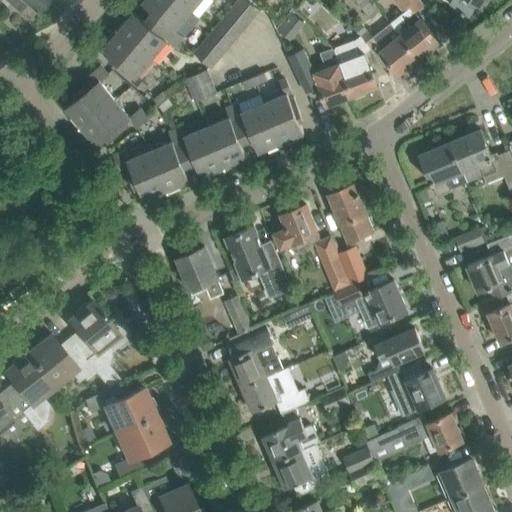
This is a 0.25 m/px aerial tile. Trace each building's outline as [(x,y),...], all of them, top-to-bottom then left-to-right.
[(6,0),(14,7),(20,0),(23,0),(37,12),(47,0),(6,0)] [(176,30),(191,12),(177,0),(144,0),(142,3),(153,12),(145,21),(134,12),(118,31),(152,58),(167,41),(175,48),(184,37),(176,30)] [(177,0),(191,12),(200,0),(214,0),(215,1),(215,0),(177,0)] [(244,0),(239,0),(233,8),(250,22),(261,10),(249,3),(244,0)] [(261,10),(268,0),(250,0),(249,3),(261,10)] [(282,0),(280,3),(290,11),(298,0),(282,0)] [(314,0),(307,4),(311,12),(321,6),(317,0),(314,0)] [(354,0),(370,18),(380,9),(371,0),(354,0)] [(392,0),(402,12),(390,22),(419,58),(439,42),(415,11),(424,5),(420,0),(392,0)] [(452,0),(449,4),(461,12),(461,13),(464,16),(465,15),(469,18),(475,9),(478,10),(485,0),(452,0)] [(250,22),(233,8),(225,17),(242,31),(250,22)] [(284,21),(277,30),(281,33),(296,16),(292,13),(284,21)] [(235,41),(242,31),(225,17),(217,26),(235,41)] [(353,27),(357,33),(360,36),(370,48),(374,45),(376,47),(377,47),(398,74),(419,58),(390,22),(372,37),(366,30),(360,21),(353,27)] [(217,26),(209,35),(227,50),(235,41),(217,26)] [(113,59),(110,62),(124,74),(127,71),(135,78),(137,76),(152,58),(118,31),(102,50),(113,59)] [(355,42),(335,49),(352,96),(378,87),(365,52),(370,48),(360,36),(357,33),(359,36),(354,40),(355,42)] [(219,59),(227,50),(209,35),(202,44),(219,59)] [(219,59),(202,44),(194,54),(211,69),(219,59)] [(303,49),(289,55),(301,81),(315,76),(327,106),(352,96),(335,49),(320,54),(325,66),(314,70),(303,49)] [(100,65),(94,69),(104,81),(109,76),(100,65)] [(102,82),(104,81),(94,69),(87,76),(91,81),(74,95),(77,98),(66,107),(81,126),(115,99),(102,82)] [(186,80),(191,91),(213,82),(208,70),(186,80)] [(263,73),(253,77),(256,85),(267,80),(263,73)] [(137,76),(135,78),(132,82),(143,92),(148,86),(137,76)] [(245,90),(256,85),(253,77),(242,82),(245,90)] [(286,79),(279,82),(285,95),(288,93),(288,94),(292,92),(286,79)] [(218,94),(213,82),(191,91),(196,103),(218,94)] [(154,100),(159,106),(169,98),(164,92),(154,100)] [(300,112),(295,101),(292,103),(288,94),(288,93),(285,95),(264,104),(280,140),(293,135),(294,137),(304,133),(296,114),(300,112)] [(229,118),(207,127),(223,164),(236,158),(237,161),(247,157),(231,121),(243,116),(258,152),(268,148),(267,146),(280,140),(264,104),(260,94),(237,104),(225,109),(229,118)] [(159,106),(164,113),(174,105),(169,98),(159,106)] [(115,99),(81,126),(97,146),(108,137),(111,140),(125,129),(122,125),(130,119),(129,117),(115,99)] [(140,108),(134,113),(143,123),(148,119),(140,108)] [(129,117),(130,119),(137,128),(143,123),(134,113),(129,117)] [(201,176),(224,166),(207,127),(185,137),(181,128),(168,133),(172,142),(151,151),(166,188),(167,190),(190,181),(184,168),(195,163),(201,176)] [(480,129),(450,142),(467,181),(484,174),(487,183),(504,176),(511,196),(511,195),(511,155),(510,150),(492,157),(480,129)] [(437,196),(450,191),(451,190),(450,188),(467,181),(450,142),(420,154),(437,196)] [(128,157),(125,150),(113,155),(116,162),(128,157)] [(166,188),(151,151),(129,161),(128,157),(116,162),(119,171),(126,168),(132,183),(136,181),(144,200),(153,196),(152,193),(166,188)] [(348,240),(374,229),(358,192),(357,192),(353,183),(328,194),(348,240)] [(286,228),(283,229),(273,234),(279,248),(291,243),(294,251),(300,251),(306,249),(312,243),(321,240),(306,204),(281,214),(287,227),(285,227),(286,228)] [(254,226),(226,237),(238,266),(231,269),(236,280),(257,271),(260,270),(266,283),(286,275),(276,250),(266,254),(254,226)] [(462,251),(484,242),(478,229),(456,238),(462,251)] [(511,251),(511,239),(510,234),(487,243),(492,254),(467,265),(479,292),(490,287),(495,299),(511,292),(511,270),(509,263),(510,263),(506,254),(511,251)] [(331,235),(321,240),(335,274),(331,276),(330,280),(333,285),(335,287),(337,286),(338,289),(351,283),(339,254),(331,235)] [(181,256),(177,258),(186,279),(183,281),(187,291),(191,289),(193,294),(207,288),(211,297),(223,292),(204,246),(194,251),(192,247),(179,253),(181,256)] [(356,247),(339,254),(351,283),(369,276),(356,247)] [(339,290),(335,291),(344,310),(358,304),(366,322),(368,327),(380,322),(389,318),(407,310),(394,279),(362,293),(357,282),(339,290)] [(239,334),(252,328),(239,295),(225,301),(239,334)] [(83,335),(73,342),(97,371),(96,372),(108,386),(119,376),(109,364),(111,362),(112,347),(105,340),(104,340),(102,338),(115,327),(104,314),(105,313),(103,310),(102,311),(93,299),(70,318),(83,335)] [(511,302),(507,305),(488,313),(501,342),(511,337),(511,302)] [(300,322),(310,317),(304,304),(294,308),(300,322)] [(230,358),(242,387),(283,369),(277,354),(274,356),(269,344),(274,342),(267,326),(235,340),(241,353),(230,358)] [(367,372),(371,381),(401,368),(398,361),(424,350),(415,328),(376,344),(382,358),(379,359),(377,365),(378,368),(367,372)] [(51,333),(28,352),(56,384),(71,372),(78,381),(84,377),(86,379),(96,372),(97,371),(73,342),(65,349),(51,333)] [(345,350),(332,356),(338,369),(346,364),(348,358),(345,350)] [(18,386),(9,394),(43,435),(46,433),(41,426),(46,422),(49,404),(42,396),(56,384),(28,352),(5,370),(18,386)] [(283,369),(242,387),(253,411),(271,403),(277,401),(300,391),(289,366),(283,369)] [(405,380),(401,369),(387,375),(405,415),(445,397),(432,368),(405,380)] [(119,384),(101,392),(86,399),(91,413),(105,406),(117,432),(156,414),(143,387),(124,395),(119,384)] [(321,395),(327,412),(350,403),(344,386),(321,395)] [(300,391),(277,401),(282,412),(286,410),(310,400),(310,399),(305,388),(300,391)] [(0,400),(0,429),(3,427),(12,439),(22,431),(23,431),(24,430),(34,443),(42,437),(42,436),(43,435),(9,394),(0,401),(0,400)] [(366,440),(368,445),(373,458),(421,438),(421,439),(432,434),(439,451),(464,440),(452,412),(427,423),(424,415),(366,440)] [(156,414),(117,432),(128,458),(114,464),(120,476),(153,461),(148,449),(167,441),(156,414)] [(304,427),(300,417),(286,423),(286,425),(263,435),(275,461),(301,450),(315,444),(320,442),(313,426),(310,425),(304,427)] [(367,438),(378,433),(373,422),(363,427),(367,438)] [(331,480),(315,444),(301,450),(275,461),(286,487),(293,485),(297,495),(331,480)] [(342,457),(349,472),(375,461),(373,458),(368,445),(342,457)] [(436,474),(448,500),(483,485),(471,458),(436,474)] [(375,461),(349,472),(355,487),(381,476),(375,461)] [(150,464),(136,470),(140,480),(154,474),(150,464)] [(404,476),(402,477),(406,486),(408,489),(433,478),(428,465),(404,476)] [(164,476),(142,486),(153,511),(199,511),(198,509),(199,509),(197,505),(196,506),(187,484),(171,491),(164,476)] [(483,485),(448,500),(452,511),(488,511),(494,510),(483,485)] [(153,511),(142,486),(130,491),(137,507),(123,511),(153,511)] [(295,509),(296,511),(343,511),(341,505),(325,511),(321,511),(317,500),(295,509)]
